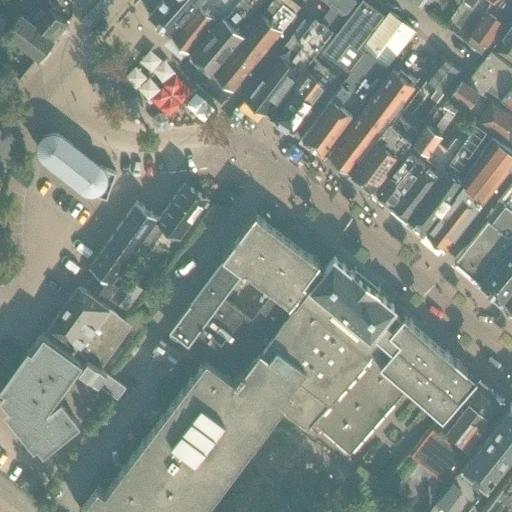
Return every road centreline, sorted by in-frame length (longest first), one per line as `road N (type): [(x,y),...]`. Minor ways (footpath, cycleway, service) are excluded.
road 1 (unclassified): [(275,161),(511,356)]
road 2 (unclassified): [(275,161),(233,138),(117,141),(78,111),(58,65)]
road 3 (unknown): [(104,14),(240,95)]
road 4 (unknown): [(66,232),(120,185),(145,144)]
